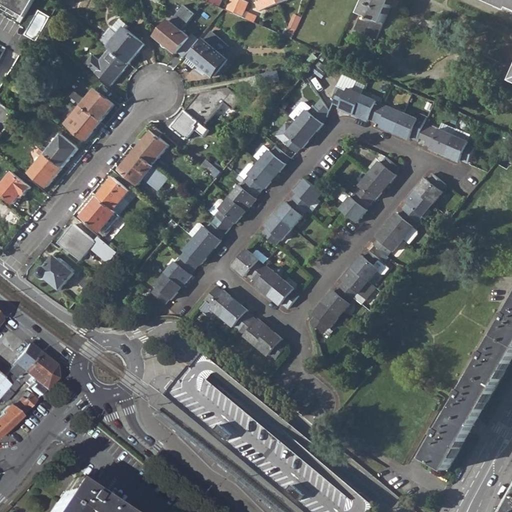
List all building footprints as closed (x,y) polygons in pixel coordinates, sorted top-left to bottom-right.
[(0,0),(0,1),(25,16),(34,0),(0,0)] [(222,8),(205,0),(203,0),(194,12),(211,26),(225,9),(222,8)] [(232,0),(229,10),(236,14),(241,0),(232,0)] [(241,0),(236,14),(243,17),(249,2),(244,0),(241,0)] [(257,2),(260,11),(280,4),(279,0),(260,0),(261,1),(257,2)] [(511,0),(369,0),(356,29),(378,39),(394,0),(485,0),(510,11),(511,7),(511,0)] [(27,35),(38,42),(54,17),(40,10),(27,35)] [(248,19),(256,22),(258,16),(250,13),(248,19)] [(117,15),(108,26),(114,32),(121,23),(125,27),(127,24),(117,15)] [(173,15),(170,20),(184,32),(188,28),(173,15)] [(191,37),(184,32),(170,20),(156,36),(177,54),(191,37)] [(146,45),(125,27),(121,23),(114,32),(108,26),(107,25),(98,37),(112,48),(131,64),(146,45)] [(191,58),(214,77),(227,60),(204,42),(191,58)] [(88,63),(113,85),(131,64),(112,48),(101,61),(95,55),(88,63)] [(337,59),(343,61),(348,52),(341,49),(337,59)] [(258,75),(261,93),(280,89),(278,72),(258,75)] [(411,136),(418,139),(428,116),(421,113),(419,118),(376,100),(377,100),(349,87),(348,89),(340,86),(334,102),(340,105),(339,107),(369,120),(370,118),(382,123),(381,125),(411,139),(411,136)] [(81,104),(102,122),(115,105),(96,89),(86,101),(76,91),(72,96),(81,104)] [(188,112),(207,128),(226,104),(235,112),(245,101),(230,89),(201,94),(187,111),(188,112)] [(0,137),(18,116),(0,100),(0,137)] [(65,124),(86,141),(102,122),(81,104),(65,124)] [(284,141),(299,153),(304,148),(305,149),(326,125),(324,123),(329,117),(315,105),(310,110),(308,109),(287,134),(289,135),(284,141)] [(174,128),(188,140),(196,130),(206,138),(211,131),(207,128),(188,112),(174,128)] [(442,128),(456,134),(458,128),(444,122),(442,128)] [(462,158),(469,161),(476,145),(469,142),(470,140),(456,134),(442,128),(439,127),(439,129),(432,126),(425,142),(431,145),(431,147),(461,161),(462,158)] [(163,134),(157,129),(154,131),(160,137),(163,134)] [(138,150),(155,165),(171,146),(160,137),(154,131),(153,131),(138,150)] [(62,135),(49,151),(46,153),(64,168),(79,149),(62,135)] [(267,188),(287,164),(286,162),(291,157),(277,145),(272,151),(271,149),(256,166),(254,163),(250,163),(241,174),(247,179),(242,185),(241,184),(226,202),(221,208),(223,210),(217,216),(231,228),(236,221),(237,223),(258,199),(256,197),(265,187),(267,188)] [(122,169),(140,185),(156,166),(155,165),(138,150),(122,169)] [(64,168),(46,153),(30,172),(47,187),(64,168)] [(341,210),(358,223),(368,211),(367,209),(376,198),(377,200),(397,176),(395,174),(400,169),(386,157),(381,164),(380,163),(360,187),(361,187),(341,210)] [(202,167),(217,179),(222,173),(207,160),(202,167)] [(14,171),(0,187),(0,190),(15,203),(23,193),(25,195),(32,186),(14,171)] [(374,245),(388,257),(392,252),(393,254),(415,228),(414,227),(443,193),(442,192),(447,186),(433,173),(428,179),(427,178),(407,203),(409,204),(400,215),(398,213),(377,239),(378,241),(374,245)] [(99,196),(116,210),(132,191),(115,177),(99,196)] [(264,233),(278,244),(282,239),(284,240),(305,215),(304,215),(312,205),(313,206),(323,193),(307,179),(297,192),(298,193),(290,202),(288,202),(268,226),(269,227),(264,233)] [(102,232),(115,217),(119,213),(116,210),(99,196),(83,216),(102,232)] [(188,203),(193,207),(199,201),(194,197),(188,203)] [(220,199),(210,210),(217,216),(223,210),(221,208),(226,202),(222,198),(220,199)] [(167,228),(172,232),(179,224),(173,219),(169,223),(170,225),(167,228)] [(173,299),(193,276),(191,274),(201,263),(202,264),(224,239),(222,238),(227,233),(213,221),(209,227),(207,225),(206,226),(196,237),(185,250),(186,251),(157,285),(158,286),(154,292),(167,303),(171,297),(173,299)] [(198,223),(190,233),(196,237),(206,226),(202,222),(198,223)] [(61,242),(82,261),(97,243),(114,258),(119,252),(102,238),(98,242),(76,224),(61,242)] [(284,305),(289,309),(300,295),(295,291),(296,289),(272,268),(271,269),(266,265),(261,261),(262,260),(255,255),(249,249),(235,266),(248,277),(249,275),(259,283),(258,285),(283,306),(284,305)] [(261,261),(266,265),(271,260),(261,251),(259,251),(255,255),(262,260),(261,261)] [(331,330),(359,295),(379,272),(382,275),(385,274),(390,268),(369,251),(364,257),(363,256),(343,281),(345,282),(336,293),(335,292),(314,316),(316,317),(311,322),(325,334),(329,329),(331,330)] [(45,277),(62,290),(76,273),(55,256),(45,269),(41,270),(40,272),(41,275),(45,277)] [(127,269),(123,275),(130,281),(135,276),(127,269)] [(89,274),(81,284),(86,289),(95,279),(89,274)] [(272,355),(278,360),(289,346),(283,341),(284,340),(260,319),(259,321),(249,312),(250,311),(225,290),(225,291),(218,286),(207,299),(209,302),(213,305),(212,306),(219,312),(236,327),(237,326),(247,335),(246,336),(271,357),(272,355)] [(153,293),(166,304),(167,303),(154,292),(153,293)] [(213,305),(209,302),(206,305),(217,314),(219,312),(212,306),(213,305)] [(427,458),(449,470),(511,361),(511,310),(511,313),(508,311),(506,318),(508,319),(489,351),(486,350),(484,357),(485,358),(467,390),(463,388),(461,395),(463,396),(444,429),(441,427),(438,434),(440,435),(427,458)] [(343,349),(370,373),(377,366),(349,342),(343,349)] [(0,395),(37,353),(27,345),(9,366),(11,367),(1,380),(0,378),(0,395)] [(369,511),(381,498),(206,352),(194,366),(191,364),(182,375),(166,394),(312,511),(369,511)] [(30,389),(39,397),(55,379),(54,367),(37,353),(0,395),(0,399),(4,402),(22,382),(31,389),(30,389)] [(18,418),(34,402),(28,396),(22,402),(19,399),(9,409),(18,418)] [(0,406),(4,402),(0,399),(0,435),(2,433),(18,418),(9,409),(7,407),(0,413),(0,406)] [(156,409),(153,412),(273,511),(283,511),(258,490),(225,464),(185,432),(156,409)] [(113,511),(69,482),(56,502),(70,511),(113,511)] [(509,486),(505,484),(501,493),(504,495),(509,486)] [(70,511),(56,502),(49,511),(70,511)]
